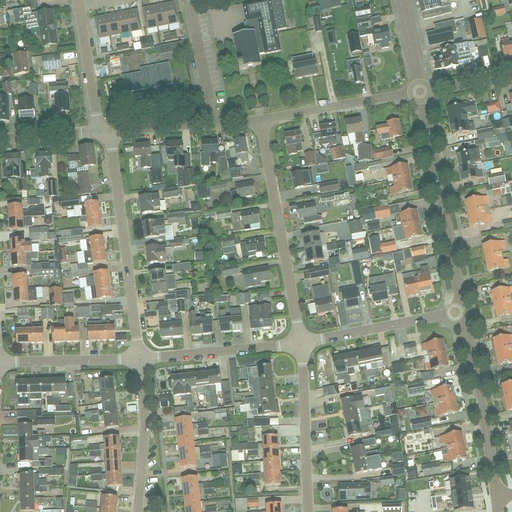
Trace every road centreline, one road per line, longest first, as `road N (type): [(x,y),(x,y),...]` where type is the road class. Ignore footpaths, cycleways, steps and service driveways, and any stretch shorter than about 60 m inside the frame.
road 1 (residential): [(138,357),(111,148),(100,132)]
road 2 (residential): [(300,343),(259,120)]
road 3 (residential): [(455,311),(458,287),(420,92)]
road 4 (residential): [(497,497),(467,334),(455,311)]
road 5 (residential): [(306,511),(300,343)]
road 6 (residential): [(259,120),(420,92)]
road 7 (residential): [(138,357),(300,343)]
road 8 (residential): [(300,343),(455,311)]
road 9 (residential): [(137,511),(144,427),(138,357)]
road 10 (residential): [(0,362),(138,357)]
road 11 (residential): [(100,132),(77,7)]
road 12 (residential): [(211,122),(188,0)]
